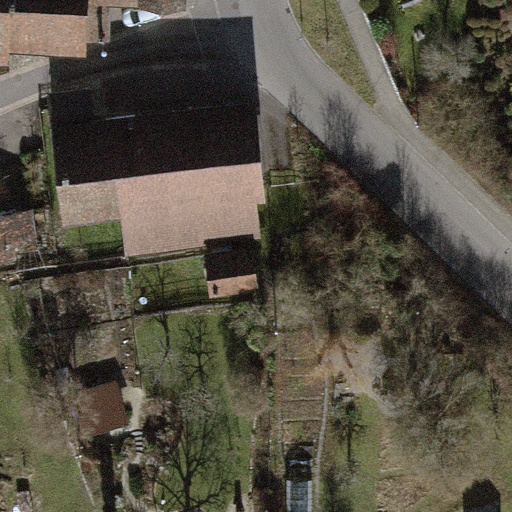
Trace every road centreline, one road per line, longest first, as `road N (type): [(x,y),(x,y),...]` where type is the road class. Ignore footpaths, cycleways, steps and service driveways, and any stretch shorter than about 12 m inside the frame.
road 1 (residential): [(511,266),(310,80),(264,22)]
road 2 (residential): [(0,98),(264,22)]
